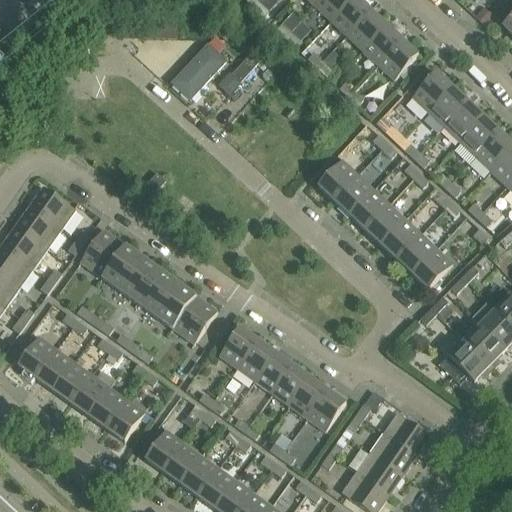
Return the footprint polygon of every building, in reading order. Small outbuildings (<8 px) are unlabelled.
[(260,7),(252,0),(249,0),(245,5),(254,14),(260,7)] [(326,0),(303,0),(316,12),(326,0)] [(355,1),(354,0),(326,0),(316,12),(331,26),(355,1)] [(371,15),(355,1),(331,26),(347,41),(371,15)] [(269,16),(260,7),(254,14),(263,23),(269,16)] [(483,12),(475,20),(485,30),(493,22),(483,12)] [(387,30),(371,15),(347,41),(363,56),(387,30)] [(511,20),(503,31),(511,39),(511,20)] [(292,37),(282,28),(276,35),(286,44),(292,37)] [(403,45),(387,30),(363,56),(379,71),(403,45)] [(301,46),(292,37),(286,44),(295,52),(301,46)] [(419,60),(403,45),(379,71),(395,86),(419,60)] [(229,68),(207,49),(167,89),(188,108),(229,68)] [(323,67),(314,58),(308,64),(317,73),(323,67)] [(255,71),(246,63),(232,78),(241,87),(255,71)] [(332,75),(323,67),(317,73),(326,82),(332,75)] [(453,92),(437,77),(412,102),(429,118),(453,92)] [(355,96),(346,88),(339,94),(349,103),(355,96)] [(468,107),(453,92),(429,118),(444,132),(468,107)] [(364,105),(355,96),(349,103),(358,111),(364,105)] [(484,122),(468,107),(444,132),(460,147),(484,122)] [(392,131),(382,122),(376,129),(386,137),(392,131)] [(500,136),(484,122),(460,147),(476,162),(500,136)] [(323,143),(302,123),(257,171),(278,191),(323,143)] [(511,155),(511,147),(500,136),(476,162),(491,177),(511,155)] [(388,148),(379,140),(373,146),(382,155),(388,148)] [(397,157),(388,148),(382,155),(391,163),(397,157)] [(420,158),(411,149),(405,156),(414,164),(420,158)] [(511,186),(511,155),(491,177),(507,192),(511,186)] [(430,167),(420,158),(414,164),(424,173),(430,167)] [(358,180),(342,165),(318,191),(334,206),(358,180)] [(420,178),(411,169),(405,176),(414,184),(420,178)] [(166,185),(157,177),(143,193),(152,201),(166,185)] [(429,187),(420,178),(414,184),(423,193),(429,187)] [(452,188),(443,179),(437,185),(446,194),(452,188)] [(374,195),(358,180),(334,206),(350,221),(374,195)] [(461,196),(452,188),(446,194),(455,203),(461,196)] [(77,215),(44,192),(30,212),(62,235),(77,215)] [(390,210),(374,195),(350,221),(366,235),(390,210)] [(451,207),(442,199),(436,205),(445,214),(451,207)] [(460,216),(451,207),(445,214),(454,223),(460,216)] [(482,216),(474,208),(468,215),(476,222),(482,216)] [(406,224),(390,210),(366,235),(382,250),(406,224)] [(62,235),(30,212),(16,232),(48,255),(62,235)] [(493,226),(482,216),(476,222),(486,232),(493,226)] [(421,239),(406,224),(382,250),(397,265),(421,239)] [(48,255),(16,232),(2,251),(34,275),(48,255)] [(489,243),(480,234),(474,241),(483,249),(489,243)] [(90,240),(83,235),(76,245),(83,250),(90,240)] [(123,249),(104,235),(81,267),(100,281),(123,249)] [(511,246),(511,236),(500,246),(505,253),(511,246)] [(437,254),(421,239),(397,265),(413,280),(437,254)] [(83,250),(76,245),(69,256),(76,261),(83,250)] [(142,262),(123,249),(100,281),(119,295),(142,262)] [(34,275),(2,251),(0,253),(0,279),(20,294),(34,275)] [(453,269),(437,254),(413,280),(429,295),(453,269)] [(161,276),(142,262),(119,295),(138,308),(161,276)] [(479,277),(473,271),(462,282),(468,288),(479,277)] [(62,279),(55,274),(48,284),(55,290),(62,279)] [(180,289),(161,276),(138,308),(157,322),(180,289)] [(20,294),(0,279),(0,309),(6,314),(20,294)] [(468,288),(462,282),(451,294),(457,299),(468,288)] [(55,290),(48,284),(41,295),(48,300),(55,290)] [(199,303),(180,289),(157,322),(175,335),(199,303)] [(487,307),(494,315),(511,331),(511,300),(503,291),(487,307)] [(448,308),(443,302),(432,313),(437,319),(438,318),(444,325),(454,316),(447,309),(448,308)] [(218,317),(199,303),(175,335),(195,349),(218,317)] [(511,331),(494,315),(487,308),(472,323),(479,330),(505,355),(511,348),(511,331)] [(93,318),(82,311),(77,318),(88,325),(93,318)] [(34,318),(27,313),(20,323),(27,329),(34,318)] [(437,319),(432,313),(421,324),(426,330),(437,319)] [(103,326),(93,318),(88,325),(98,333),(103,326)] [(78,326),(68,319),(63,326),(73,333),(78,326)] [(27,329),(20,323),(13,334),(20,339),(27,329)] [(88,333),(78,326),(73,333),(83,340),(88,333)] [(114,333),(103,326),(98,333),(109,340),(114,333)] [(505,355),(479,330),(464,345),(494,374),(499,369),(495,366),(505,355)] [(258,345),(240,332),(219,361),(238,374),(258,345)] [(132,346),(121,339),(116,346),(127,353),(132,346)] [(57,355),(39,342),(19,371),(37,384),(57,355)] [(113,351),(103,344),(98,351),(108,358),(113,351)] [(276,358),(258,345),(238,374),(255,387),(276,358)] [(494,374),(464,345),(448,362),(440,370),(460,389),(468,381),(474,387),(485,376),(489,380),(494,374)] [(142,354),(132,346),(127,353),(137,361),(142,354)] [(123,358),(113,351),(108,358),(118,366),(123,358)] [(153,361),(142,354),(137,361),(148,368),(153,361)] [(75,368),(57,355),(37,384),(54,396),(75,368)] [(293,370),(276,358),(255,387),(273,399),(293,370)] [(92,380),(75,368),(54,396),(72,409),(92,380)] [(148,376),(138,369),(133,376),(143,383),(148,376)] [(311,383),(293,370),(273,399),(290,412),(311,383)] [(159,383),(148,376),(143,383),(153,391),(159,383)] [(110,393),(92,380),(72,409),(89,421),(110,393)] [(328,395),(311,383),(290,412),(308,424),(328,395)] [(128,405),(110,393),(89,421),(107,434),(128,405)] [(346,408),(328,395),(308,424),(326,437),(346,408)] [(363,409),(356,420),(364,425),(371,414),(374,417),(384,404),(374,397),(364,410),(363,409)] [(215,405),(204,398),(199,405),(210,413),(215,405)] [(125,447),(146,418),(128,405),(107,434),(125,447)] [(225,413),(215,405),(210,413),(220,420),(225,413)] [(206,418),(196,410),(191,417),(201,425),(206,418)] [(216,425),(206,418),(201,425),(211,432),(216,425)] [(431,441),(398,418),(384,438),(416,461),(431,441)] [(364,425),(356,420),(349,430),(356,435),(364,425)] [(250,431),(240,423),(235,430),(245,438),(250,431)] [(260,438),(250,431),(245,438),(255,445),(260,438)] [(184,448),(166,435),(146,464),(164,477),(184,448)] [(241,443),(231,435),(226,443),(236,450),(241,443)] [(416,461),(384,438),(370,458),(403,481),(416,461)] [(252,450),(241,443),(236,450),(246,457),(252,450)] [(202,461),(184,448),(164,477),(181,489),(202,461)] [(285,456),(275,449),(270,456),(280,463),(285,456)] [(343,454),(336,449),(329,459),(336,464),(343,454)] [(295,463),(285,456),(280,463),(290,470),(295,463)] [(403,481),(370,458),(356,478),(389,501),(403,481)] [(336,464),(329,459),(322,469),(329,475),(336,464)] [(276,468),(266,460),(261,468),(271,475),(276,468)] [(219,473),(202,461),(181,489),(199,502),(219,473)] [(287,475),(276,468),(271,475),(282,482),(287,475)] [(218,511),(237,486),(219,473),(199,502),(212,511),(218,511)] [(381,511),(389,501),(356,478),(342,498),(361,511),(381,511)] [(244,511),(254,498),(237,486),(218,511),(244,511)] [(312,493),(301,486),(296,493),(306,500),(312,493)] [(322,500),(312,493),(306,500),(317,507),(322,500)] [(271,511),(272,511),(254,498),(244,511),(271,511)]
